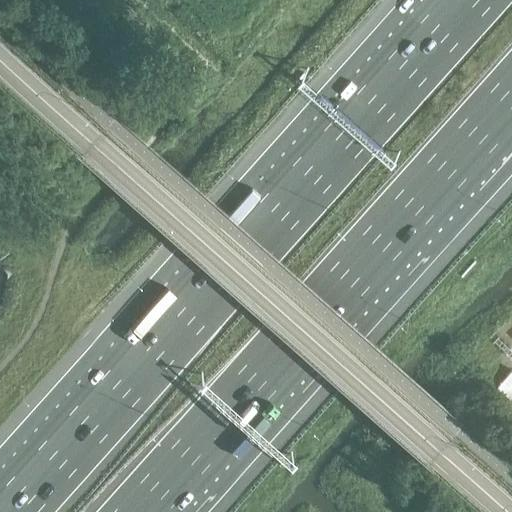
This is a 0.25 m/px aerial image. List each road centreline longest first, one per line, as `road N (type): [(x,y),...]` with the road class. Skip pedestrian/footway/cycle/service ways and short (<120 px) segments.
road 1 (motorway): [(467,0),(9,511)]
road 2 (tertiary): [(508,511),(0,62)]
road 3 (motorway): [(140,511),(511,97)]
